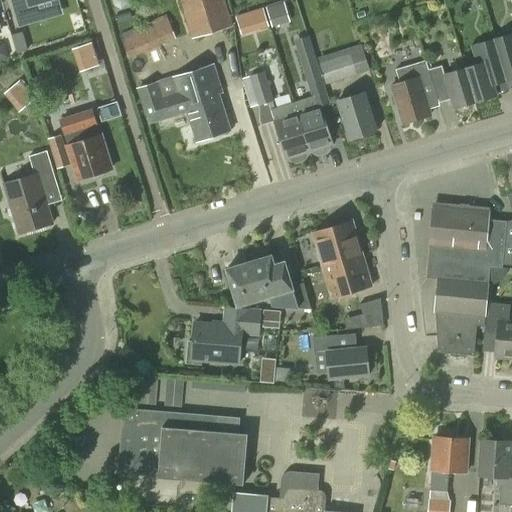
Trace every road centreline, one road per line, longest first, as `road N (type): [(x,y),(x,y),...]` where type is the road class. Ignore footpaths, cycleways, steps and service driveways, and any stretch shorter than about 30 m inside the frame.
road 1 (tertiary): [(75,264),(384,172)]
road 2 (residential): [(384,172),(403,355),(440,391),(511,398)]
road 3 (unclassified): [(0,447),(90,359),(93,334),(75,264)]
road 4 (tertiary): [(384,172),(511,133)]
